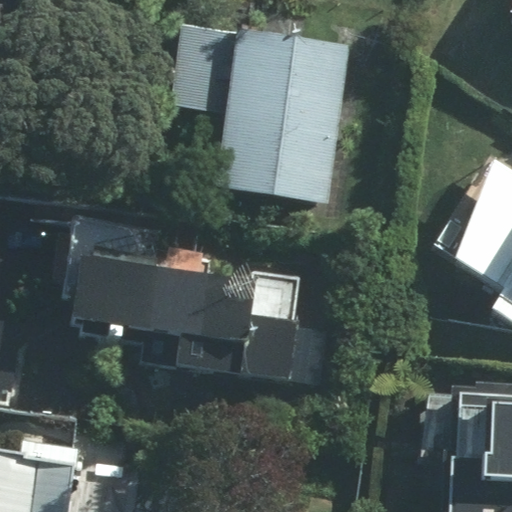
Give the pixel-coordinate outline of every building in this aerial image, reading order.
[(511,1),(493,34),(511,44),(511,1)] [(200,199),(320,216),(344,56),(224,38),(200,199)] [(511,193),(492,182),(489,187),(476,180),(435,277),(488,308),(478,325),(511,344),(511,193)] [(241,299),(55,280),(48,348),(158,359),(156,383),(289,397),(301,286),(243,280),(241,299)] [(18,332),(0,330),(0,409),(10,410),(18,332)] [(511,511),(511,404),(434,401),(429,511),(511,511)] [(0,511),(69,511),(75,458),(8,452),(7,461),(0,459),(0,511)]
